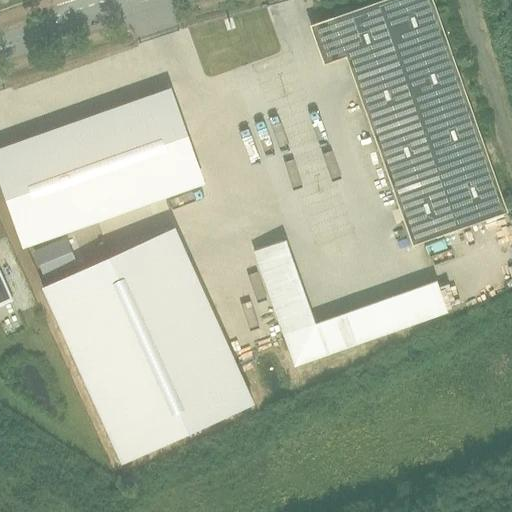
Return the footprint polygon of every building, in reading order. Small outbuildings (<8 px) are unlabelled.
[(347,47),(412,242),(509,209),(439,0),(359,0),(312,16),(325,55),(347,47)] [(204,194),(172,103),(0,163),(0,176),(28,256),(204,194)] [(254,414),(176,242),(46,301),(124,473),(254,414)] [(286,246),(250,258),(292,372),(450,316),(437,279),(316,322),(286,246)] [(0,271),(0,320),(18,312),(0,271)]
